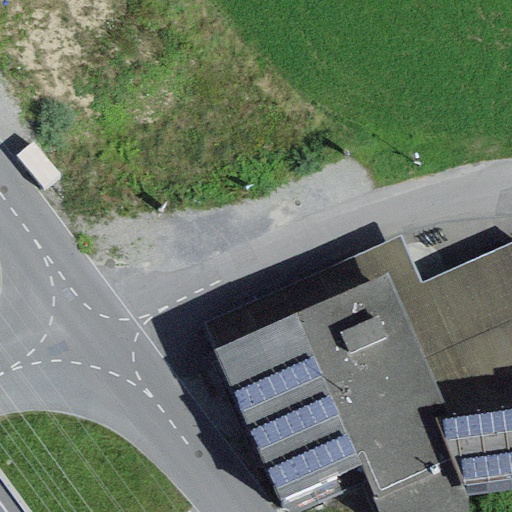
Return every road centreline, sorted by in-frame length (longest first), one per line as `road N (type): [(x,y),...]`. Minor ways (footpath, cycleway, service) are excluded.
road 1 (residential): [(511,190),(416,208),(301,247),(101,332)]
road 2 (residential): [(238,511),(101,332)]
road 3 (residential): [(101,332),(0,193)]
